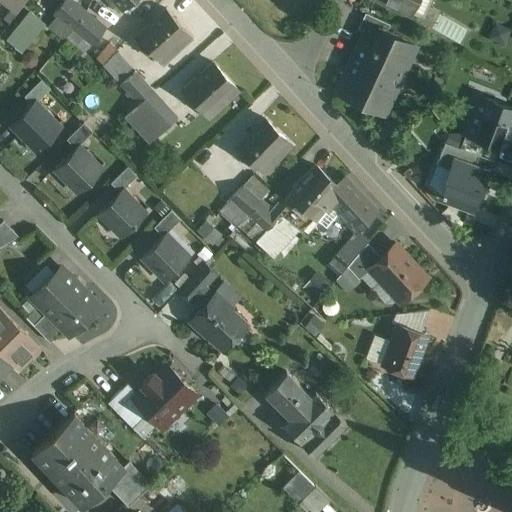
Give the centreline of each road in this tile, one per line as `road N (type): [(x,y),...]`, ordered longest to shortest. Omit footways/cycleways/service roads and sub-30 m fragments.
road 1 (residential): [(0,423),(80,359),(152,320),(0,170)]
road 2 (residential): [(294,81),(489,286)]
road 3 (residential): [(406,511),(489,286)]
